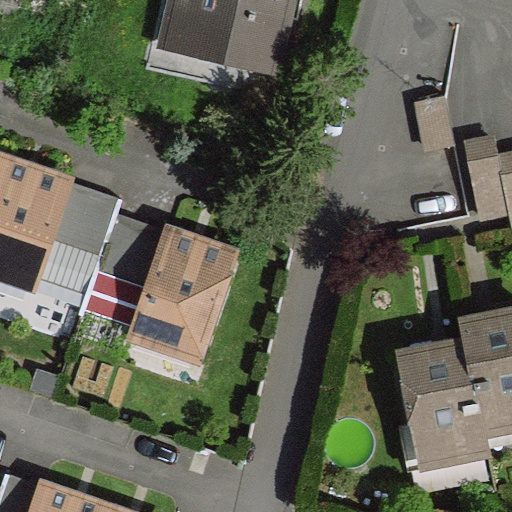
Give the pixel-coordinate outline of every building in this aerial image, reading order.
[(276,71),(292,0),(189,0),(188,4),(196,6),(185,50),(276,71)] [(457,144),(447,95),(422,100),(430,149),(457,144)] [(510,208),(500,159),(496,139),(468,145),(481,213),(510,208)] [(511,156),(500,159),(510,208),(511,217),(511,156)] [(70,178),(5,158),(0,173),(0,268),(36,282),(38,274),(50,238),(70,178)] [(122,197),(70,178),(50,238),(103,256),(117,212),(122,197)] [(151,288),(171,230),(117,212),(103,256),(98,271),(151,288)] [(234,251),(171,230),(151,288),(139,323),(136,333),(200,355),(234,251)] [(103,256),(50,238),(38,274),(91,293),(98,271),(103,256)] [(139,323),(151,288),(98,271),(91,293),(86,306),(139,323)] [(511,310),(463,320),(467,340),(485,422),(511,416),(511,310)] [(489,439),(485,422),(467,340),(402,353),(422,453),(489,439)] [(3,486),(0,496),(0,511),(37,511),(46,485),(8,471),(3,486)] [(106,511),(108,507),(46,485),(37,511),(106,511)]
